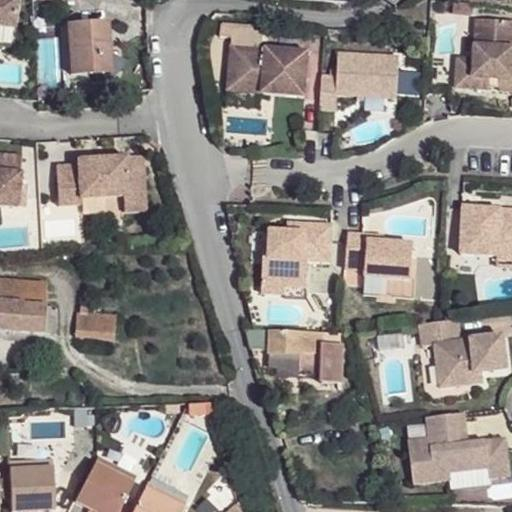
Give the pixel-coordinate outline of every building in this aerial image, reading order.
[(0,0),(0,26),(11,28),(14,0),(0,0)] [(511,91),(511,21),(476,19),(473,59),(471,90),(490,90),(491,80),(501,80),(500,91),(511,91)] [(83,71),(105,69),(102,21),(65,24),(68,72),(83,71)] [(0,41),(9,43),(11,28),(0,26),(0,41)] [(233,47),(230,94),(308,98),(311,52),(233,47)] [(340,77),(324,76),(323,110),(339,111),(340,96),(399,99),(401,57),(342,53),(340,77)] [(471,90),(473,59),(458,59),(456,89),(471,90)] [(84,82),(106,80),(105,69),(83,71),(84,82)] [(491,80),(490,90),(500,91),(501,80),(491,80)] [(0,204),(14,206),(19,154),(0,152),(0,204)] [(121,153),(124,192),(119,193),(120,208),(142,207),(138,152),(121,153)] [(72,162),(52,163),(55,204),(77,202),(76,196),(119,193),(124,192),(121,153),(72,157),(72,162)] [(501,211),(463,209),(461,256),(498,257),(498,261),(511,262),(511,216),(501,216),(501,211)] [(285,235),(268,235),(267,255),(262,254),(260,283),(284,284),(284,279),(305,280),(306,258),(329,259),(330,222),(302,220),(302,229),(285,228),(285,235)] [(302,220),(286,220),(285,228),(302,229),(302,220)] [(370,240),(349,238),(346,273),(364,274),(363,282),(409,285),(412,249),(382,246),(369,245),(370,240)] [(0,292),(0,306),(43,311),(44,307),(46,285),(1,281),(0,290),(0,292)] [(284,284),(260,283),(260,290),(283,291),(284,284)] [(0,330),(42,334),(43,311),(0,306),(0,330)] [(42,334),(56,336),(57,313),(54,308),(44,307),(43,311),(42,334)] [(76,338),(113,341),(116,317),(89,315),(81,315),(77,315),(76,338)] [(458,321),(421,325),(424,347),(435,346),(440,389),(484,384),(483,374),(508,372),(504,337),(475,341),(476,346),(465,347),(464,342),(461,343),(458,321)] [(245,330),(248,347),(270,348),(270,331),(255,330),(245,330)] [(311,353),(311,333),(270,331),(270,348),(269,352),(297,353),(311,353)] [(311,353),(297,353),(297,377),(318,377),(319,345),(320,333),(311,333),(311,353)] [(325,333),(324,340),(335,341),(337,342),(339,335),(325,333)] [(319,345),(318,377),(318,388),(340,389),(342,346),(319,345)] [(297,353),(269,352),(269,365),(282,366),(281,376),(297,377),(297,353)] [(204,405),(187,406),(188,418),(205,417),(204,405)] [(465,415),(428,419),(430,441),(409,444),(413,487),(451,483),(450,476),(489,471),(490,481),(510,479),(507,451),(500,452),(498,442),(468,445),(465,415)] [(506,441),(498,442),(500,452),(507,451),(506,441)] [(97,511),(119,511),(137,477),(97,458),(75,501),(97,511)] [(26,511),(54,511),(52,462),(8,463),(9,511),(26,511)] [(182,511),(188,502),(148,482),(132,511),(182,511)]
